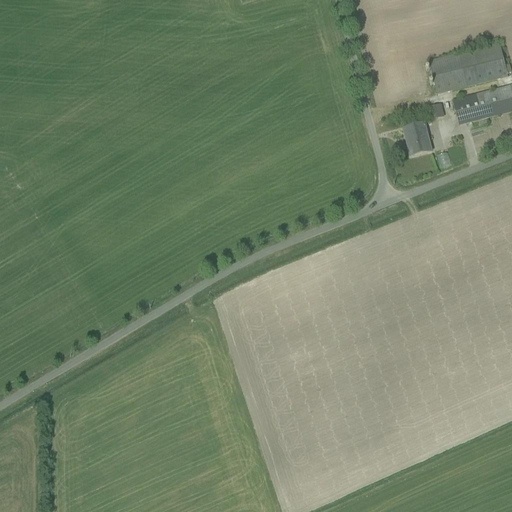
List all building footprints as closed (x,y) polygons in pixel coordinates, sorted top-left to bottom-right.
[(438,98),(509,80),(508,76),(511,75),(510,68),(504,70),(498,46),(429,63),(438,98)] [(511,87),(451,103),(457,128),(511,114),(511,87)] [(442,108),(427,110),(429,122),(444,119),(442,108)] [(409,159),(431,154),(425,127),(403,131),(409,159)] [(445,173),(456,169),(451,156),(440,160),(445,173)]
